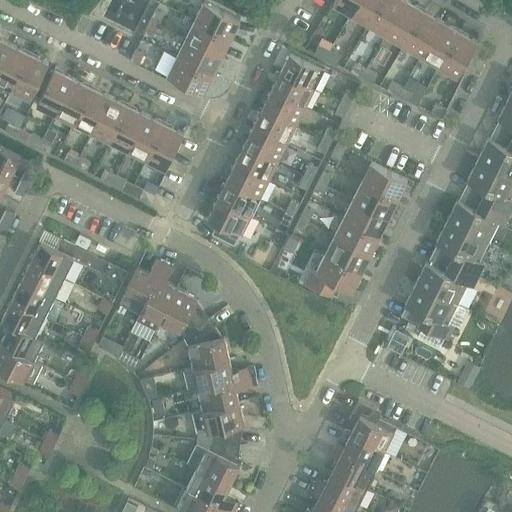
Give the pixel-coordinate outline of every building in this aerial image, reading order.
[(334,0),(333,3),(351,13),(358,0),(334,0)] [(358,0),(351,13),(368,24),(382,0),(358,0)] [(382,0),(368,24),(386,34),(405,0),(382,0)] [(405,0),(386,34),(404,44),(424,10),(407,0),(405,0)] [(204,1),(195,19),(230,37),(240,19),(204,1)] [(111,5),(106,16),(130,26),(134,14),(111,5)] [(155,9),(150,20),(158,24),(164,13),(155,9)] [(424,10),(404,44),(421,55),(441,20),(424,10)] [(230,37),(195,19),(185,38),(221,56),(230,37)] [(144,31),(153,35),(158,24),(150,20),(144,31)] [(421,55),(439,65),(459,31),(441,20),(421,55)] [(457,76),(477,41),(459,31),(439,65),(457,76)] [(0,37),(0,65),(11,44),(0,37)] [(185,38),(176,56),(212,74),(221,56),(185,38)] [(0,65),(0,82),(12,88),(29,53),(11,44),(0,65)] [(313,53),(325,59),(329,50),(318,44),(313,53)] [(144,53),(136,48),(130,60),(138,64),(144,53)] [(165,50),(155,69),(167,75),(203,93),(212,74),(176,56),(165,50)] [(336,64),(340,56),(329,50),(325,59),(336,64)] [(323,69),(290,52),(280,71),(314,88),(323,69)] [(30,98),(48,62),(29,53),(12,88),(30,98)] [(350,71),(361,77),(366,68),(354,63),(350,71)] [(54,68),(36,104),(55,113),(73,77),(54,68)] [(373,83),(377,74),(366,68),(361,77),(373,83)] [(280,71),(271,89),(305,106),(314,88),(280,71)] [(55,113),(73,122),(91,86),(73,77),(55,113)] [(387,90),(398,95),(402,87),(391,81),(387,90)] [(91,86),(73,122),(92,131),(109,95),(91,86)] [(409,101),(413,92),(402,87),(398,95),(409,101)] [(262,108),(296,124),(305,106),(271,89),(262,108)] [(346,90),(340,101),(349,105),(354,94),(346,90)] [(92,131),(110,140),(128,104),(109,95),(92,131)] [(505,120),(500,130),(511,136),(511,97),(509,95),(498,116),(505,120)] [(335,112),(343,117),(349,105),(340,101),(335,112)] [(431,112),(442,117),(446,109),(435,103),(431,112)] [(128,104),(110,140),(128,149),(146,113),(128,104)] [(262,108),(253,126),(287,143),(296,124),(262,108)] [(128,149),(146,158),(164,123),(146,113),(128,149)] [(19,124),(8,119),(4,127),(15,133),(19,124)] [(165,168),(183,132),(164,123),(146,158),(165,168)] [(244,144),(278,161),(287,143),(253,126),(244,144)] [(328,126),(322,138),(330,142),(336,130),(328,126)] [(511,136),(500,130),(494,140),(488,137),(478,158),(511,174),(511,136)] [(27,141),(38,147),(42,138),(31,133),(27,141)] [(49,152),(54,144),(42,138),(38,147),(49,152)] [(316,149),(325,153),(330,142),(322,138),(316,149)] [(340,158),(345,147),(337,143),(331,154),(340,158)] [(269,179),(278,161),(244,144),(235,163),(269,179)] [(0,145),(0,170),(11,176),(21,156),(0,145)] [(63,159),(75,165),(79,156),(68,151),(63,159)] [(86,171),(90,162),(79,156),(75,165),(86,171)] [(511,199),(510,199),(511,194),(511,174),(478,158),(467,179),(474,182),(468,192),(509,212),(511,207),(511,199)] [(371,161),(361,180),(397,198),(407,179),(371,161)] [(226,181),(259,197),(269,179),(235,163),(226,181)] [(309,163),(304,174),(312,178),(318,167),(309,163)] [(100,178),(111,183),(115,175),(104,169),(100,178)] [(0,194),(1,195),(11,176),(0,170),(0,194)] [(24,170),(19,180),(28,185),(34,175),(24,170)] [(323,170),(318,181),(326,185),(332,174),(323,170)] [(298,185),(307,189),(312,178),(304,174),(298,185)] [(127,180),(115,175),(111,183),(122,189),(127,180)] [(14,191),(23,195),(28,185),(19,180),(14,191)] [(352,198),(388,216),(397,198),(361,180),(352,198)] [(226,181),(217,199),(250,216),(259,197),(226,181)] [(312,192),(321,197),(326,185),(318,181),(312,192)] [(154,194),(143,188),(139,197),(150,203),(154,194)] [(457,199),(446,220),(489,241),(499,221),(504,224),(509,212),(468,192),(463,202),(457,199)] [(352,198),(343,217),(379,235),(388,216),(352,198)] [(239,234),(241,235),(250,216),(217,199),(207,218),(217,223),(212,233),(234,244),(239,234)] [(291,199),(286,210),(294,215),(300,203),(291,199)] [(305,206),(299,218),(308,222),(314,210),(305,206)] [(5,208),(0,217),(0,218),(9,223),(14,213),(5,208)] [(280,222),(289,226),(294,215),(286,210),(280,222)] [(334,235),(370,253),(379,235),(343,217),(334,235)] [(9,223),(0,218),(0,232),(3,234),(9,223)] [(294,229),(302,233),(308,222),(299,218),(294,229)] [(484,264),(479,261),(489,241),(446,220),(436,241),(442,244),(437,254),(478,275),(484,264)] [(77,242),(86,246),(90,239),(80,234),(77,242)] [(289,235),(283,247),(292,252),(298,240),(289,235)] [(334,235),(325,253),(361,271),(370,253),(334,235)] [(64,277),(74,257),(92,266),(104,272),(109,262),(97,256),(61,238),(56,248),(41,241),(31,261),(64,277)] [(342,285),(352,290),(361,271),(325,253),(316,271),(311,268),(305,280),(336,296),(342,285)] [(426,261),(415,282),(458,303),(467,284),(473,286),(478,275),(437,254),(432,265),(426,261)] [(137,267),(121,301),(140,311),(164,263),(155,259),(149,272),(137,267)] [(31,261),(21,281),(54,297),(64,277),(31,261)] [(159,320),(176,286),(165,281),(172,267),(164,263),(140,311),(137,316),(138,316),(132,331),(149,340),(159,320)] [(11,301),(44,317),(54,297),(21,281),(11,301)] [(415,282),(405,303),(411,306),(406,317),(423,326),(417,337),(439,348),(445,337),(447,338),(453,326),(448,323),(448,322),(460,327),(469,309),(458,303),(415,282)] [(185,337),(195,329),(209,317),(196,299),(197,297),(176,286),(159,320),(180,331),(184,337),(185,337)] [(97,308),(106,313),(112,302),(102,297),(97,308)] [(11,323),(22,329),(34,335),(36,333),(44,317),(11,301),(2,320),(10,325),(11,323)] [(209,317),(195,329),(185,337),(184,337),(189,344),(193,366),(183,369),(230,359),(225,336),(222,337),(209,317)] [(34,359),(45,338),(36,333),(34,335),(22,329),(11,323),(10,325),(1,344),(42,364),(42,363),(34,359)] [(83,336),(93,341),(98,330),(89,325),(83,336)] [(395,329),(387,346),(401,353),(409,336),(395,329)] [(88,351),(93,341),(83,336),(78,346),(88,351)] [(0,367),(32,383),(42,364),(1,344),(0,344),(0,367)] [(134,356),(128,366),(131,369),(133,371),(135,367),(139,358),(134,356)] [(183,369),(187,390),(198,388),(248,377),(246,367),(232,370),(230,359),(183,369)] [(79,369),(74,380),(83,385),(88,373),(79,369)] [(463,370),(457,381),(469,387),(475,377),(463,370)] [(198,388),(202,408),(239,400),(236,389),(250,385),(248,377),(198,388)] [(69,390),(78,394),(83,385),(74,380),(69,390)] [(17,424),(5,419),(15,399),(0,391),(0,416),(17,425),(17,424)] [(162,398),(152,400),(154,412),(164,410),(162,398)] [(198,433),(198,438),(239,443),(241,423),(244,423),(239,400),(202,408),(203,409),(192,411),(198,433)] [(358,400),(349,418),(356,422),(350,434),(384,451),(394,432),(396,426),(378,418),(381,412),(358,400)] [(0,416),(0,437),(3,431),(11,435),(17,425),(0,416)] [(50,429),(45,439),(54,443),(59,433),(50,429)] [(334,448),(375,469),(384,451),(350,434),(344,445),(337,442),(334,448)] [(187,464),(197,468),(197,469),(230,485),(240,465),(237,464),(239,443),(198,438),(197,443),(187,464)] [(39,450),(49,455),(54,443),(45,439),(39,450)] [(338,458),(332,470),(366,487),(375,469),(334,448),(330,455),(338,458)] [(148,456),(144,464),(151,467),(155,459),(148,456)] [(21,463),(15,473),(24,478),(30,467),(21,463)] [(142,469),(139,475),(147,479),(150,473),(142,469)] [(197,469),(187,488),(234,511),(238,503),(224,496),(230,485),(197,469)] [(315,485),(357,505),(366,487),(332,470),(326,482),(319,478),(315,485)] [(10,484),(19,489),(24,478),(15,473),(10,484)] [(319,495),(313,507),(324,511),(353,511),(357,505),(315,485),(312,491),(319,495)] [(233,511),(234,511),(187,488),(177,508),(185,511),(233,511)] [(391,500),(388,506),(390,511),(391,511),(396,511),(400,504),(399,504),(391,500)] [(2,501),(0,504),(0,511),(7,511),(10,506),(2,501)]
